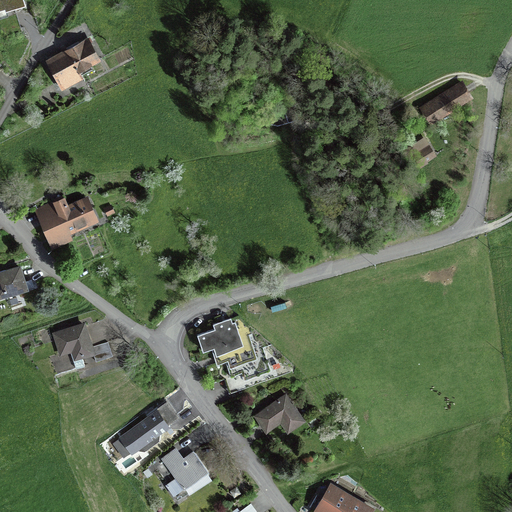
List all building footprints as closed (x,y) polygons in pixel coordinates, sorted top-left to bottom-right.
[(23,5),(21,0),(0,0),(0,9),(5,8),(5,11),(23,5)] [(78,71),(98,60),(87,40),(78,44),(77,42),(66,48),(68,53),(48,64),(62,90),(82,79),(78,71)] [(422,109),(430,123),(470,98),(461,84),(422,109)] [(296,120),(291,104),(283,107),(284,112),(276,114),(271,113),(268,124),(277,126),(296,120)] [(433,156),(428,147),(414,156),(420,166),(426,163),(425,161),(433,156)] [(64,199),(36,211),(52,247),(72,238),(70,232),(96,221),(87,200),(67,208),(64,199)] [(107,215),(113,212),(110,206),(104,209),(107,215)] [(6,296),(26,289),(19,267),(5,272),(5,271),(0,272),(0,294),(5,293),(6,296)] [(243,332),(238,334),(234,322),(232,323),(230,319),(221,322),(212,325),(214,329),(196,335),(202,352),(211,349),(213,356),(216,363),(205,367),(211,384),(215,382),(241,373),(243,381),(270,371),(262,348),(254,350),(248,335),(251,334),(249,327),(242,329),(243,332)] [(107,342),(90,348),(83,325),(54,334),(61,354),(69,351),(75,369),(84,366),(80,356),(92,352),(95,362),(112,357),(107,342)] [(303,421),(285,395),(255,416),(266,431),(285,418),(292,428),(303,421)] [(157,432),(166,426),(157,412),(121,438),(131,452),(136,448),(144,449),(144,447),(155,440),(156,440),(157,432)] [(194,453),(183,461),(175,449),(161,459),(175,478),(165,486),(176,501),(188,493),(186,489),(208,475),(206,473),(207,472),(194,453)] [(368,511),(370,509),(351,497),(331,486),(317,510),(321,511),(368,511)]
